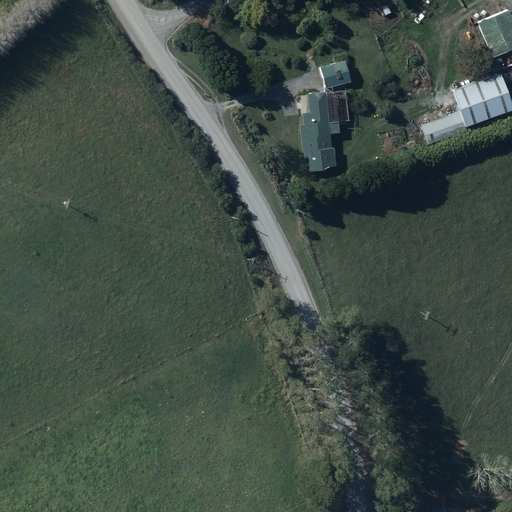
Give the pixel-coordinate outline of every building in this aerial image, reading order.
[(511,26),(504,10),(474,24),(496,72),(511,64),(511,60),(508,51),(511,49),(511,26)] [(340,61),(315,70),(322,91),(347,82),(340,61)] [(418,126),(425,144),(508,112),(494,76),(445,94),(452,114),(418,126)] [(296,107),(300,145),(302,172),(329,169),(325,135),(335,134),(334,123),(330,123),(327,96),(296,98),(296,107)] [(511,110),(497,117),(503,132),(511,127),(511,110)]
